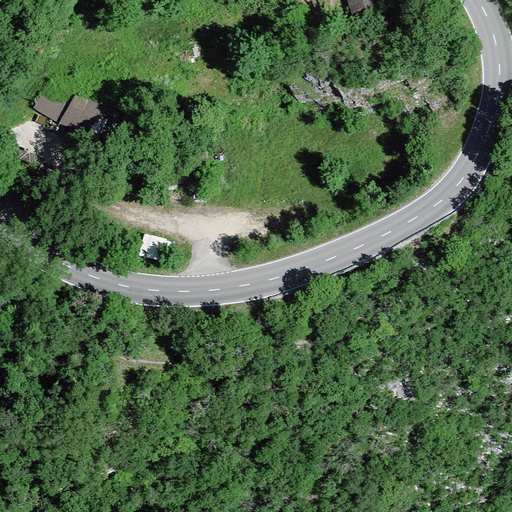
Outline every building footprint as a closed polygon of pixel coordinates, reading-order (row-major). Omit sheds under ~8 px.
[(375,4),(373,0),(348,0),(353,14),(375,4)] [(35,106),(64,118),(76,95),(48,83),(35,106)] [(250,116),(249,110),(200,119),(208,163),(261,154),(255,115),(250,116)] [(74,144),(98,161),(108,138),(84,120),(74,144)] [(58,170),(9,148),(0,167),(0,178),(45,199),(58,170)]
